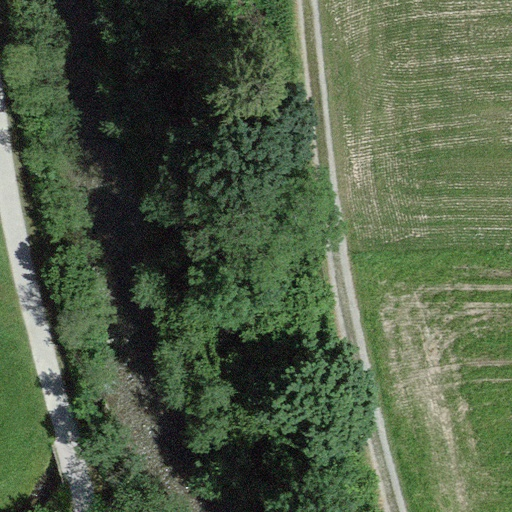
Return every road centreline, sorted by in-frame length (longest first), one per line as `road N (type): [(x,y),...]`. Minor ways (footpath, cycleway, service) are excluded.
road 1 (unknown): [(172,0),(212,256),(303,511)]
road 2 (track): [(295,0),(318,241),(394,511)]
